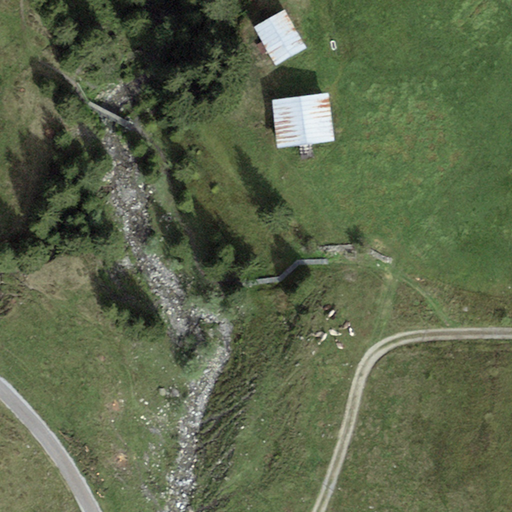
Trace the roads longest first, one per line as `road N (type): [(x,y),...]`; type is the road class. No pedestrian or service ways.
road 1 (track): [(319,511),(369,360),(395,341),(452,335)]
road 2 (unclassified): [(0,389),(50,444),(93,511)]
